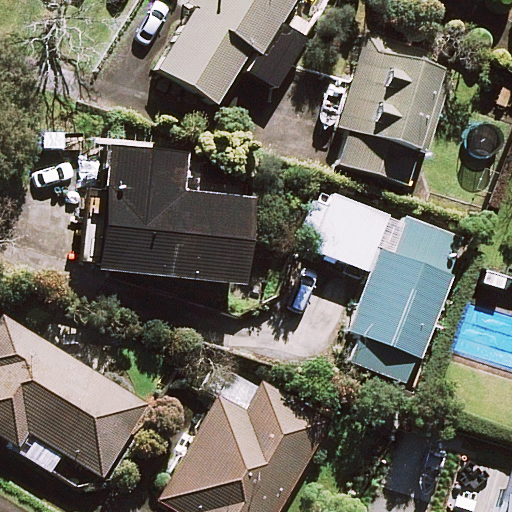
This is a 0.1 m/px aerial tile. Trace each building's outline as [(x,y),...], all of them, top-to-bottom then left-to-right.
[(290,0),(175,0),(190,9),(153,70),(212,105),(235,67),(268,86),(296,38),(275,25),(290,0)] [(359,42),(332,126),(342,130),(330,167),(405,192),(412,169),(444,70),(359,42)] [(171,153),(97,146),(86,269),(231,281),(238,198),(168,192),(171,153)] [(363,271),(342,330),(354,335),(344,363),(403,383),(457,232),(315,182),(293,246),(363,271)] [(0,440),(49,471),(59,455),(97,478),(142,407),(0,317),(0,440)] [(270,511),(321,424),(256,386),(240,414),(211,397),(152,500),(172,511),(270,511)] [(511,511),(511,468),(504,466),(488,511),(511,511)]
